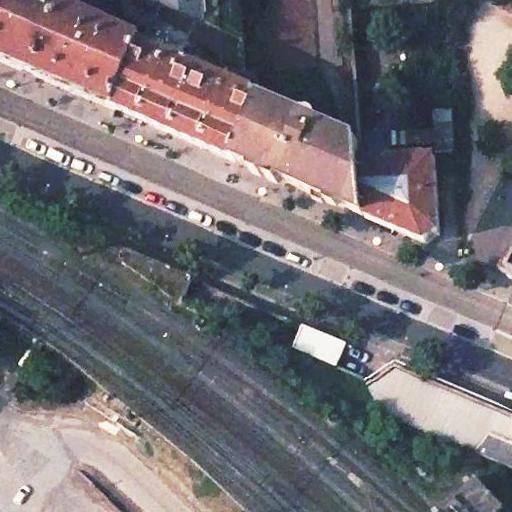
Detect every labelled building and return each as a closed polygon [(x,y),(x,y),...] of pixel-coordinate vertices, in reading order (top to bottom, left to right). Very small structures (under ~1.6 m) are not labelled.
[(0,0),(0,60),(36,75),(66,6),(50,0),(0,0)] [(224,58),(247,67),(244,42),(146,0),(123,0),(125,16),(153,28),(157,18),(194,33),(191,41),(225,55),(224,58)] [(146,0),(244,42),(241,0),(146,0)] [(144,40),(66,6),(36,75),(115,109),(141,47),(144,40)] [(259,95),(141,47),(115,109),(237,162),(238,159),(260,107),(259,95)] [(361,143),(262,102),(260,107),(238,159),(237,162),(367,218),(361,143)] [(435,131),(388,132),(389,145),(435,143),(435,153),(454,153),(454,111),(434,112),(435,131)] [(384,132),(360,133),(361,143),(367,218),(427,243),(439,234),(436,160),(390,161),(390,157),(385,157),(384,132)] [(302,325),(292,348),(337,365),(347,343),(302,325)] [(395,365),(366,384),(386,417),(511,469),(511,419),(491,410),(493,407),(395,365)] [(476,478),(445,508),(448,511),(499,511),(504,507),(476,478)]
